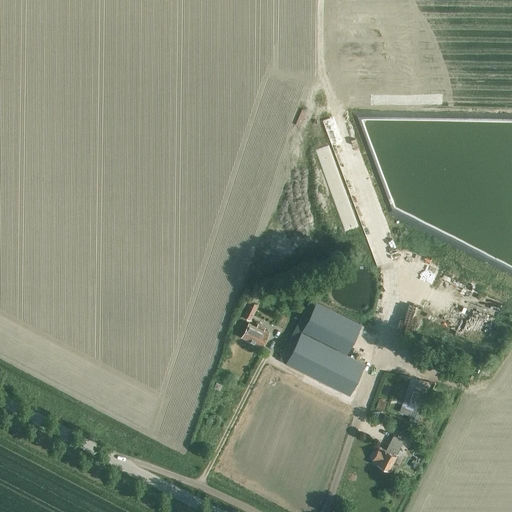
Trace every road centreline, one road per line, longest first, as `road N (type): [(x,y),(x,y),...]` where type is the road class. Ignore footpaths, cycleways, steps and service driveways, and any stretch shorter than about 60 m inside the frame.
road 1 (track): [(321,0),(324,72),(393,268),(394,293)]
road 2 (unclassified): [(129,464),(0,399)]
road 3 (unclassified): [(129,464),(191,478),(255,511)]
